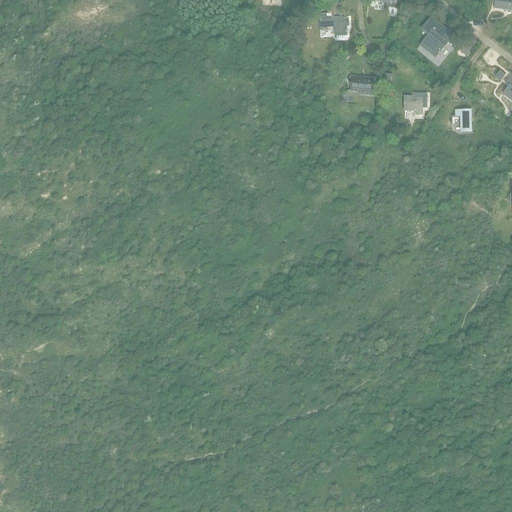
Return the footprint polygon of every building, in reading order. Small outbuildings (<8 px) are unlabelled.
[(511,0),(495,0),(494,8),(511,11),(511,0)] [(347,36),(347,32),(348,32),(348,29),(347,29),(347,27),(349,26),(348,19),(327,20),(326,14),(319,14),(320,31),(327,30),(327,28),(335,27),(335,36),(337,36),(337,38),(346,38),(346,36),(347,36)] [(427,50),(435,57),(453,35),(431,18),(422,29),(435,40),(427,50)] [(336,72),(343,78),(347,74),(340,68),(336,72)] [(500,71),(496,77),(501,81),(505,75),(500,71)] [(352,77),(351,91),(365,92),(365,96),(377,97),(377,87),(373,86),(373,79),(352,77)] [(414,97),(405,97),(405,110),(416,111),(416,115),(422,115),(422,109),(427,109),(427,95),(414,95),(414,97)] [(455,110),(455,117),(460,116),(461,132),(472,132),(471,110),(460,110),(455,110)]
